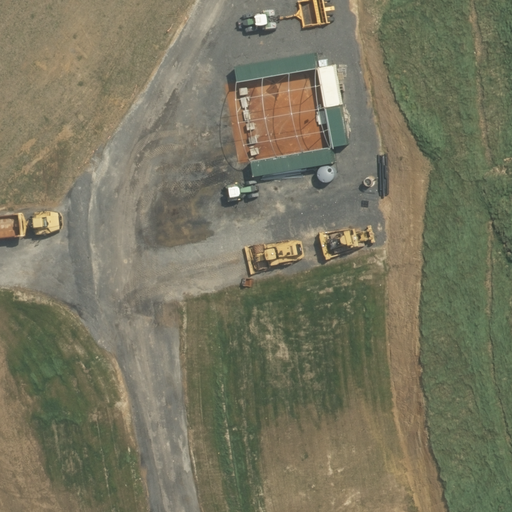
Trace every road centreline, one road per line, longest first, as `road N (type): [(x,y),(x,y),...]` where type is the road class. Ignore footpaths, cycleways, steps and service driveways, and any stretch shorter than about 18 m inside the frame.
road 1 (residential): [(204,0),(124,156),(122,255)]
road 2 (residential): [(122,255),(179,511)]
road 3 (residential): [(0,258),(122,255)]
